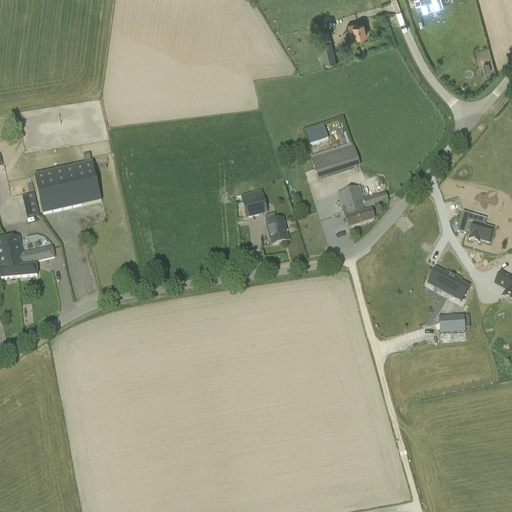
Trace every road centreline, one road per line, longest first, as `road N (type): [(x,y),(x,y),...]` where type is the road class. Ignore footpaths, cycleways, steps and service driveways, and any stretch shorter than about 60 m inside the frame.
road 1 (unclassified): [(0,353),(118,294),(349,256),(423,178)]
road 2 (track): [(349,256),(418,511)]
road 3 (unclassified): [(471,117),(428,73),(392,0)]
